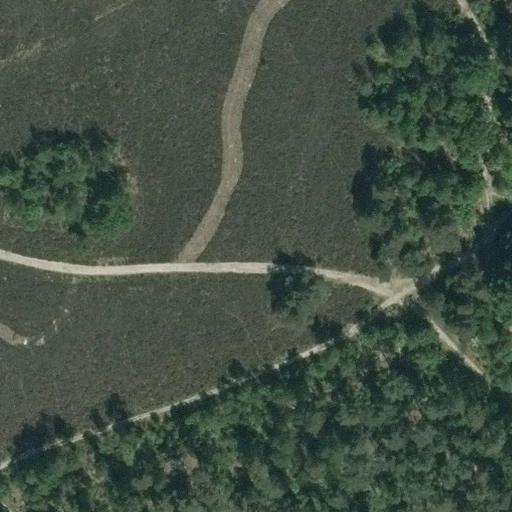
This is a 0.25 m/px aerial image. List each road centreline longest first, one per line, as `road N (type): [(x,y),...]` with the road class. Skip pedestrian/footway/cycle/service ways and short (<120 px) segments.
road 1 (track): [(462,0),(485,47),(485,241),(405,293),(298,269),(52,268),(0,253)]
road 2 (track): [(0,470),(235,386),(340,338),(405,293)]
road 3 (track): [(511,405),(415,313),(405,293)]
road 4 (track): [(511,212),(485,241),(511,321)]
